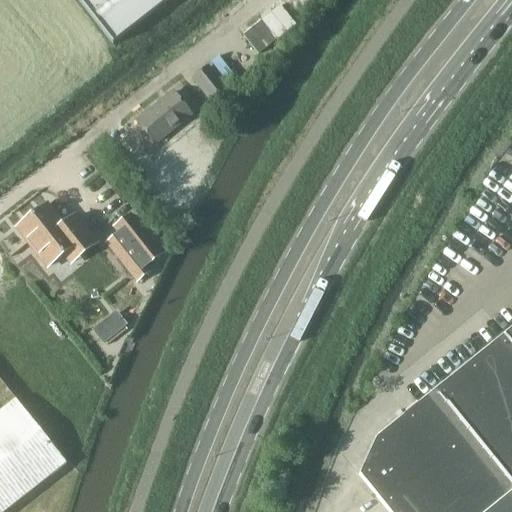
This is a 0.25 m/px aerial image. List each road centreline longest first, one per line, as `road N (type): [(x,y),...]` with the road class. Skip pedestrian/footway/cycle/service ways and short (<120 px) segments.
road 1 (primary): [(220,511),(323,269),(433,100),(510,0)]
road 2 (primary): [(468,0),(345,165),(276,285),(180,511)]
road 3 (unknown): [(329,511),(344,455),(365,420),(511,291)]
